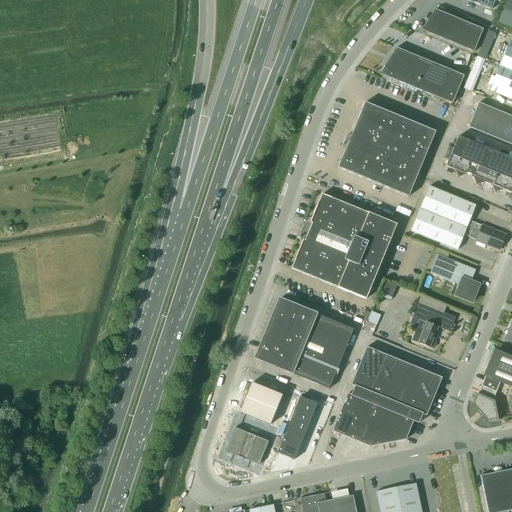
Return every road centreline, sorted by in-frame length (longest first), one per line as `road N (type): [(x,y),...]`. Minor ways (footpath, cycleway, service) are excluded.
road 1 (unclassified): [(396,0),(316,111),(202,464),(206,482),(235,496),(457,444)]
road 2 (trunk): [(184,219),(87,511)]
road 3 (trunk): [(112,511),(203,226)]
road 4 (trunk): [(203,226),(305,0)]
road 5 (trunk): [(203,226),(277,0)]
road 6 (trunk): [(255,0),(184,219)]
road 7 (trunk): [(207,0),(184,219)]
road 8 (unclassified): [(457,444),(452,417),(511,268)]
